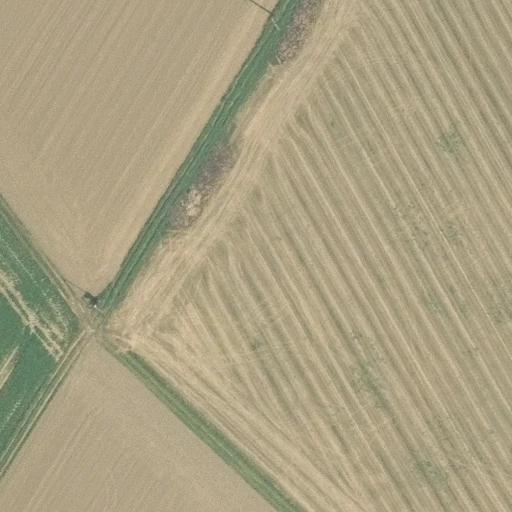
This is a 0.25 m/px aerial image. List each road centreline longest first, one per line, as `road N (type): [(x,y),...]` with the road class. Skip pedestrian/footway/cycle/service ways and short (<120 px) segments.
road 1 (track): [(101,341),(314,0)]
road 2 (track): [(101,341),(282,511)]
road 3 (track): [(101,341),(0,501)]
road 4 (track): [(0,208),(101,341)]
